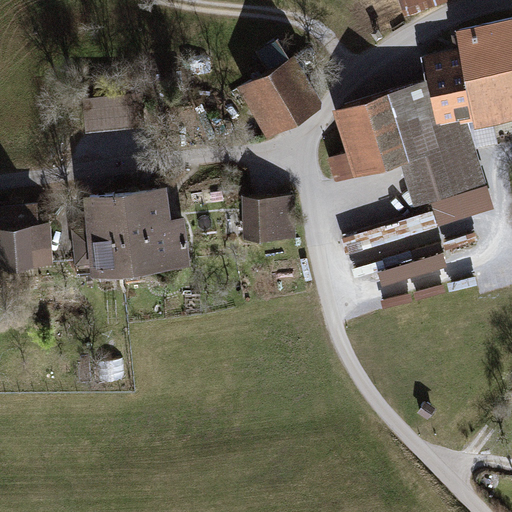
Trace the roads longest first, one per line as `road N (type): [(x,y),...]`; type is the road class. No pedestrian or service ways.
road 1 (tertiary): [(511,3),(415,27),(338,89),(296,154),(335,339),(411,449)]
road 2 (track): [(0,184),(221,155),(296,154)]
road 3 (track): [(372,62),(297,17),(156,0)]
